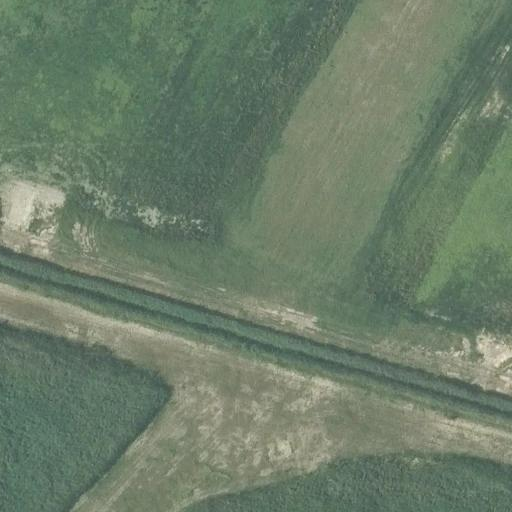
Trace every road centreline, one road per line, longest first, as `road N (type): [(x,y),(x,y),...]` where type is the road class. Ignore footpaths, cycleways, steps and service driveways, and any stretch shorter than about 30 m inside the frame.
road 1 (track): [(0,295),(511,441)]
road 2 (track): [(136,511),(182,483),(257,457),(472,430)]
